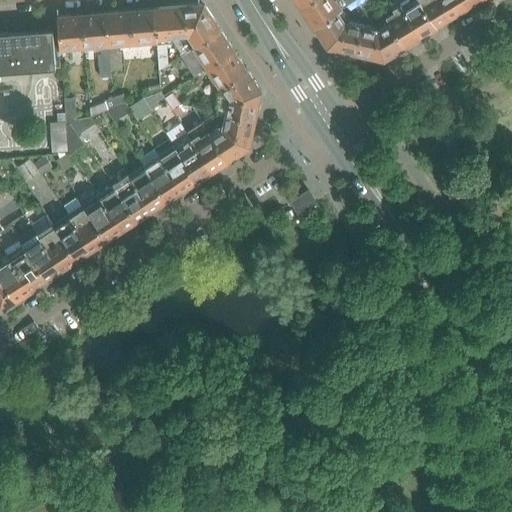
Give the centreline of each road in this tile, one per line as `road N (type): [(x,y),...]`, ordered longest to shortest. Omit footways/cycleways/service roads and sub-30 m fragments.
road 1 (residential): [(0,343),(274,162)]
road 2 (tertiary): [(511,482),(461,336),(394,222)]
road 3 (residential): [(388,86),(511,10)]
